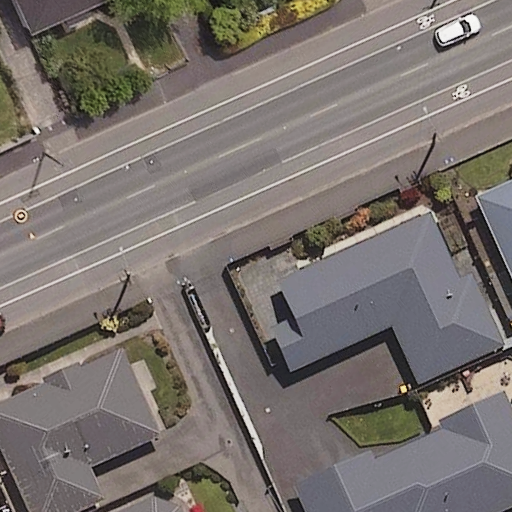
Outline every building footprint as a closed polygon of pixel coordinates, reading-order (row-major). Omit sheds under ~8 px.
[(75,0),(13,0),(23,23),(75,0)] [(511,177),(476,193),(511,274),(511,177)] [(457,275),(429,212),(278,279),(297,321),(272,332),(289,370),(393,324),(418,382),(504,344),(471,269),(457,275)] [(159,434),(120,347),(0,402),(0,446),(29,511),(72,511),(104,498),(89,466),(159,434)] [(370,461),(365,451),(296,482),(309,511),(496,511),(511,505),(511,412),(503,391),(440,418),(444,429),(370,461)] [(181,511),(172,491),(123,511),(181,511)]
